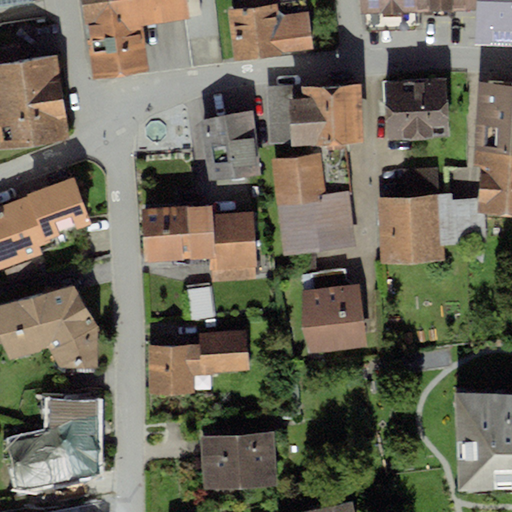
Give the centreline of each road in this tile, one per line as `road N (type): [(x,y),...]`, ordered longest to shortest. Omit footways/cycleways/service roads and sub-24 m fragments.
road 1 (residential): [(99,130),(118,173),(132,511)]
road 2 (residential): [(99,130),(205,78),(350,62)]
road 3 (residential): [(350,62),(511,62)]
road 4 (residential): [(67,0),(78,81),(99,130)]
